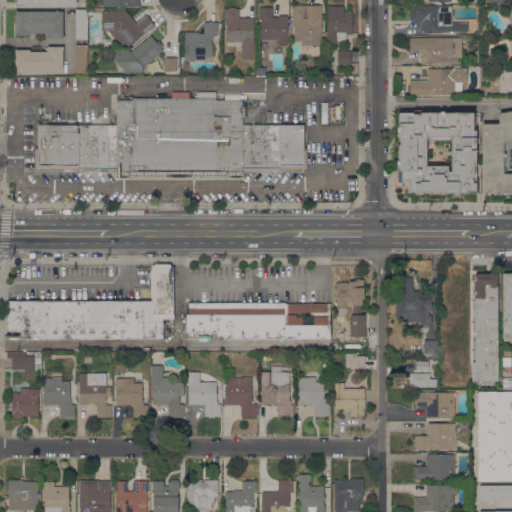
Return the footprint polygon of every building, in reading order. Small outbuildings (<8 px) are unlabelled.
[(321,37),(322,37),(322,45),(301,45),(301,41),(294,41),(294,26),(292,26),(292,6),(296,6),(296,5),(303,5),(303,6),(304,6),(304,5),(322,5),(321,37)] [(327,6),(343,6),(343,11),(352,11),(352,34),(345,34),(345,41),(337,41),(337,43),(326,43),(326,31),(327,31),(327,6)] [(459,22),(459,32),(441,32),(441,33),(423,33),(423,30),(420,30),(420,23),(411,23),(411,20),(409,20),(409,6),(451,6),(451,22),(454,22),(459,22)] [(254,59),(241,59),(242,41),(226,41),(226,28),(227,28),(227,21),(224,21),(224,8),(228,8),(228,7),(235,7),(235,8),(239,8),(239,17),(253,17),(253,39),(254,39),(254,59)] [(260,39),(260,26),(261,26),(261,19),(258,19),(258,7),(273,7),(273,17),(279,17),(279,15),(288,16),(287,39),(288,39),(288,44),(278,44),(278,39),(260,39)] [(75,10),(87,10),(87,40),(75,40),(75,10)] [(63,11),(63,38),(47,38),(47,33),(34,33),(34,35),(15,35),(15,11),(17,11),(63,11)] [(125,11),(133,20),(143,11),(155,25),(143,35),(142,34),(128,46),(125,42),(121,46),(108,30),(102,30),(102,23),(101,23),(101,17),(102,17),(102,11),(125,11)] [(184,60),(184,54),(185,54),(185,31),(198,31),(198,33),(203,33),(203,22),(209,22),(209,20),(212,20),(212,22),(218,22),(217,35),(213,35),(213,38),(211,38),(211,42),(212,42),(212,56),(205,56),(205,60),(184,60)] [(151,35),(156,42),(158,41),(163,46),(161,48),(163,50),(142,67),(142,72),(123,72),(123,65),(118,65),(118,50),(129,50),(131,52),(151,35)] [(458,63),(423,63),(423,61),(420,61),(420,51),(409,51),(409,37),(461,37),(461,57),(458,57),(458,63)] [(75,44),(87,44),(87,74),(75,74),(75,44)] [(47,51),(47,46),(63,46),(63,74),(15,73),(15,49),(30,49),(30,51),(47,51)] [(351,50),(350,64),(337,64),(337,50),(351,50)] [(176,57),(176,71),(164,71),(164,57),(176,57)] [(257,67),(265,67),(265,76),(257,76),(257,67)] [(453,68),(467,68),(467,82),(462,82),(462,94),(455,94),(430,94),(430,95),(409,95),(409,80),(427,80),(427,68),(453,68)] [(215,98),(215,100),(242,100),(242,125),(304,125),(304,148),(307,148),(307,168),(279,168),(279,171),(243,171),(243,178),(116,178),(116,172),(79,172),(79,169),(59,169),(59,170),(34,170),(34,148),(38,148),(38,124),(46,124),(46,125),(103,125),(103,117),(108,117),(108,125),(116,125),(116,100),(132,100),(132,98),(215,98)] [(451,193),(446,193),(446,194),(429,194),(429,193),(423,193),(423,194),(415,194),(415,193),(409,193),(409,185),(401,185),(401,182),(397,182),(397,171),(397,160),(399,157),(398,145),(397,144),(397,127),(399,127),(399,112),(413,112),(413,110),(431,110),(431,112),(440,112),(440,111),(444,111),(444,112),(475,112),(475,130),(476,130),(476,150),(477,150),(477,151),(476,151),(476,193),(460,193),(460,194),(451,194),(451,193)] [(511,194),(511,193),(505,193),(505,194),(482,194),(482,124),(498,124),(498,113),(510,111),(511,111),(511,194)] [(20,298),(149,300),(149,264),(173,264),(173,314),(173,320),(160,320),(160,338),(6,339),(6,300),(7,300),(7,298),(20,298)] [(493,381),(493,383),(472,383),(472,381),(472,362),(475,362),(475,357),(474,357),(474,350),(475,350),(475,347),(474,347),(474,340),(475,340),(475,330),(474,330),(474,322),(475,322),(475,320),(474,320),(474,307),(475,307),(475,305),(474,304),(474,300),(475,300),(475,298),(474,298),(474,294),(475,294),(475,291),(474,291),(474,286),(474,284),(474,280),(475,280),(475,272),(485,272),(485,274),(489,274),(489,273),(498,273),(497,286),(498,286),(498,381),(493,381)] [(511,340),(503,340),(503,273),(511,273),(511,340)] [(432,291),(431,315),(431,323),(430,323),(430,325),(430,327),(420,327),(420,322),(407,321),(407,318),(397,318),(398,276),(412,277),(412,286),(413,290),(432,291)] [(354,279),(364,279),(363,287),(364,287),(364,299),(362,299),(362,305),(361,305),(361,314),(365,314),(365,337),(350,337),(351,314),(353,314),(353,305),(347,305),(347,307),(346,307),(346,308),(344,308),(344,324),(346,324),(346,332),(336,331),(336,324),(338,324),(339,308),(337,308),(337,306),(337,305),(335,305),(335,302),(337,302),(337,299),(335,299),(336,282),(347,282),(347,283),(349,283),(349,281),(354,281),(354,279)] [(185,332),(185,302),(284,302),(284,304),(327,304),(327,324),(328,324),(330,326),(330,339),(223,339),(223,336),(217,336),(217,332),(185,332)] [(437,340),(437,358),(432,358),(432,353),(424,353),(424,340),(437,340)] [(34,372),(24,372),(24,369),(12,369),(12,358),(7,358),(7,352),(26,352),(26,355),(32,355),(34,357),(34,372)] [(365,369),(351,369),(351,355),(365,356),(365,369)] [(416,369),(416,361),(428,361),(428,369),(416,369)] [(152,365),(162,365),(162,377),(173,377),(173,382),(184,382),(184,395),(179,395),(179,398),(180,398),(180,404),(184,404),(184,417),(169,417),(169,406),(168,406),(168,404),(153,404),(153,384),(152,384),(152,365)] [(271,372),(271,366),(281,366),(281,372),(289,372),(289,400),(291,400),(291,404),(293,404),(293,416),(278,416),(278,404),(269,404),(269,403),(264,403),(264,404),(262,404),(262,383),(261,383),(261,372),(271,372)] [(410,386),(410,373),(411,373),(411,371),(413,371),(413,373),(430,373),(430,379),(436,379),(436,386),(430,386),(410,386)] [(217,382),(217,400),(218,400),(218,404),(220,404),(220,416),(214,416),(214,417),(209,417),(209,416),(205,416),(205,404),(189,404),(189,383),(188,383),(188,372),(199,372),(199,381),(216,382),(217,382)] [(80,384),(79,384),(79,374),(106,373),(106,387),(111,387),(111,396),(106,396),(106,401),(106,405),(111,405),(111,417),(97,417),(97,406),(95,406),(95,403),(89,403),(89,404),(80,404),(80,384)] [(511,389),(503,389),(503,375),(506,375),(506,379),(508,379),(508,375),(511,375),(511,389)] [(70,381),(70,398),(71,398),(71,404),(75,404),(75,417),(59,417),(59,407),(58,407),(58,404),(44,404),(44,385),(43,385),(43,378),(52,378),(52,376),(61,376),(62,381),(70,381)] [(116,404),(116,384),(115,384),(115,378),(125,378),(125,377),(134,377),(134,382),(142,382),(142,399),(144,399),(144,404),(148,405),(148,417),(138,417),(134,417),(134,406),(132,406),(132,405),(116,404)] [(225,383),(225,377),(252,377),(252,396),(252,404),(257,404),(257,417),(241,417),(241,405),(240,405),(240,404),(225,404),(225,383)] [(297,377),(315,377),(315,382),(324,382),(324,397),(326,397),(326,404),(329,404),(329,416),(314,416),(313,405),(312,405),(312,404),(298,404),(297,377)] [(365,388),(365,416),(349,416),(349,410),(342,410),(342,409),(334,409),(334,382),(344,382),(344,388),(365,388)] [(38,415),(23,415),(23,418),(14,417),(11,417),(11,412),(12,412),(12,393),(14,393),(14,388),(29,388),(39,389),(38,415)] [(455,418),(427,418),(427,405),(415,405),(415,392),(455,392),(455,418)] [(511,480),(478,480),(478,479),(477,479),(477,470),(478,470),(478,453),(477,453),(477,436),(478,436),(478,428),(477,428),(477,419),(478,419),(478,401),(477,401),(477,392),(511,392),(511,480)] [(455,448),(415,449),(415,446),(414,446),(414,438),(415,438),(415,435),(427,435),(427,423),(454,423),(455,448)] [(454,480),(414,480),(414,466),(416,466),(416,465),(426,465),(426,454),(454,454),(454,480)] [(324,486),(324,505),(324,511),(299,511),(299,510),(298,510),(298,506),(299,506),(299,490),(298,490),(298,474),(310,474),(310,481),(309,481),(309,486),(324,486)] [(188,481),(198,481),(198,479),(203,479),(203,481),(204,481),(204,480),(218,479),(218,496),(214,496),(214,503),(213,503),(212,503),(211,503),(211,506),(213,506),(213,508),(211,508),(211,509),(198,509),(198,511),(189,511),(189,509),(188,481)] [(334,511),(334,480),(349,480),(349,479),(364,479),(364,497),(362,497),(362,503),(359,503),(359,511),(345,511),(334,511)] [(8,480),(23,480),(23,481),(38,481),(38,509),(28,509),(28,510),(8,510),(8,480)] [(79,494),(79,480),(110,480),(110,511),(80,511),(80,494),(79,494)] [(126,491),(133,491),(133,480),(148,480),(148,492),(147,492),(147,511),(116,511),(116,505),(116,493),(115,493),(115,481),(126,481),(126,491)] [(179,489),(178,489),(178,511),(154,511),(154,490),(152,490),(152,481),(163,481),(163,486),(168,486),(168,482),(170,482),(172,480),(177,480),(179,482),(179,489)] [(261,511),(261,504),(262,504),(262,491),(277,492),(277,490),(278,490),(278,480),(293,480),(293,492),(289,492),(289,508),(286,508),(286,511),(261,511)] [(69,486),(69,505),(70,505),(70,511),(45,511),(45,490),(43,490),(43,481),(54,481),(54,486),(69,486)] [(242,481),(256,481),(256,492),(253,492),(253,508),(250,508),(250,511),(225,511),(225,505),(225,491),(233,491),(233,490),(242,490),(242,481)] [(426,497),(426,485),(457,485),(457,493),(453,493),(453,511),(414,511),(414,497),(426,497)] [(511,485),(511,499),(480,499),(480,485),(511,485)]
